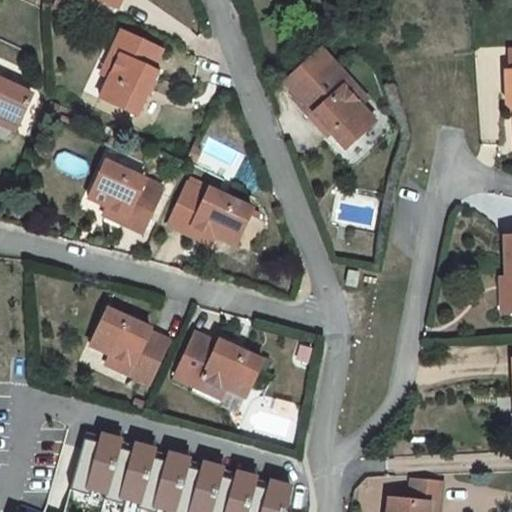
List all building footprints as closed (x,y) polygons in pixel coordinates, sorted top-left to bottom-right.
[(152,77),(161,57),(124,38),(114,59),(121,62),(100,103),(138,120),(157,79),(152,77)] [(345,89),(351,83),(320,50),(284,83),(297,97),(293,101),(311,120),(315,116),(343,146),(373,120),(361,107),(345,89)] [(0,129),(15,136),(34,101),(0,83),(0,129)] [(368,102),(351,83),(345,89),(361,107),(368,102)] [(141,232),(158,195),(136,183),(138,178),(99,160),(81,197),(121,216),(118,222),(141,232)] [(237,250),(255,213),(211,192),(209,196),(190,187),(170,226),(192,235),(195,231),(237,250)] [(148,387),(168,343),(151,335),(152,331),(110,310),(92,349),(130,367),(127,377),(148,387)] [(246,399),(266,358),(222,337),(219,344),(200,333),(177,378),(198,389),(203,379),(226,390),(246,399)] [(226,390),(203,379),(198,389),(221,400),(226,390)] [(286,511),(292,492),(87,434),(69,499),(114,511),(286,511)] [(438,511),(442,485),(411,483),(408,507),(389,505),(387,511),(438,511)]
